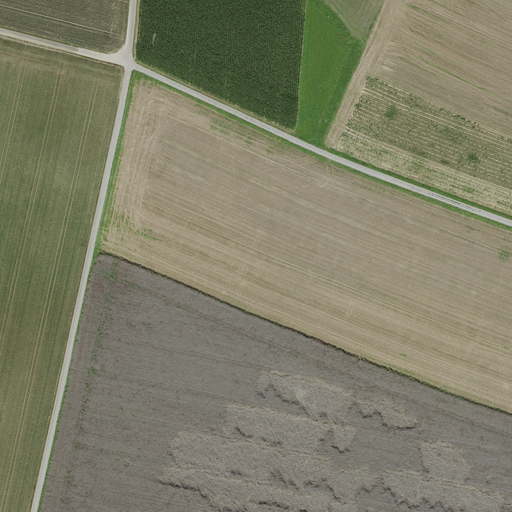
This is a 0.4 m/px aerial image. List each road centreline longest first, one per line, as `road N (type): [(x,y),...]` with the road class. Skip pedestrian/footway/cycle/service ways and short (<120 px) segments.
road 1 (track): [(32,511),(128,64)]
road 2 (track): [(511,224),(349,164),(128,64)]
